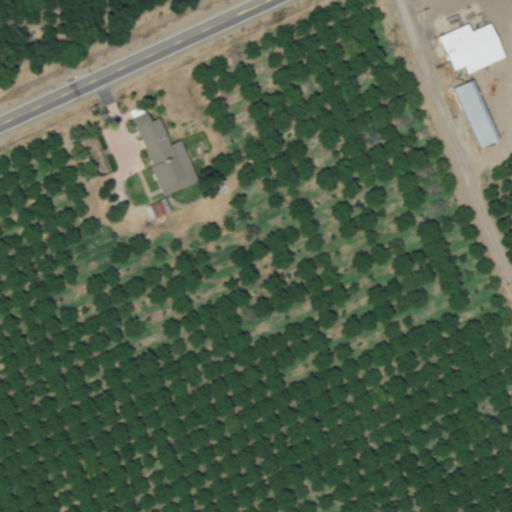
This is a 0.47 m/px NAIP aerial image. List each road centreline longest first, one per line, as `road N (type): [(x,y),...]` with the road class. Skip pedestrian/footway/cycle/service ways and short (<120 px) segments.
road 1 (residential): [(511,275),(391,0)]
road 2 (secondary): [(0,123),(269,0)]
